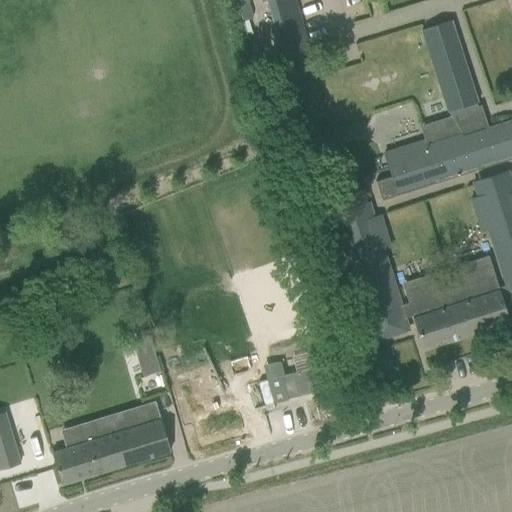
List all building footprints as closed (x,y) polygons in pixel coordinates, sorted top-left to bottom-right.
[(266,0),(285,64),(309,57),(292,0),(266,0)] [(511,159),(511,121),(487,129),(480,106),(453,114),(461,138),(426,149),(424,141),(383,154),(390,177),(374,182),(380,201),(511,159)] [(288,143),(279,143),(280,156),(290,155),(290,153),(290,143),(288,143)] [(509,322),(501,300),(509,298),(511,307),(511,189),(507,172),(472,183),(477,197),(470,200),(480,231),(487,229),(505,286),(498,288),(493,275),(406,302),(407,304),(399,306),(382,250),(389,248),(379,216),(372,218),(368,203),(333,214),(340,235),(333,237),(339,256),(346,254),(373,341),(407,331),(403,319),(411,316),(422,350),(510,323),(509,322)] [(179,319),(181,326),(194,322),(193,315),(202,313),(200,307),(213,304),(211,295),(166,306),(169,321),(179,319)] [(76,445),(51,453),(54,466),(60,485),(169,452),(154,403),(71,428),(76,445)] [(192,419),(198,442),(236,432),(230,409),(192,419)] [(19,462),(0,467),(0,479),(1,482),(23,475),(19,462)]
